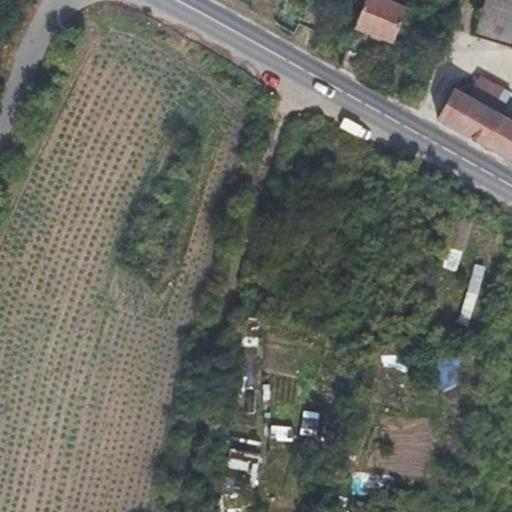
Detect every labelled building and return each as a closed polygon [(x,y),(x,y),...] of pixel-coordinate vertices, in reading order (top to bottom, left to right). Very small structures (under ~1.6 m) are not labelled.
[(386,0),(364,0),(354,26),(392,40),(405,7),(386,0)] [(511,48),(511,0),(485,0),(474,36),(511,48)] [(506,83),(511,73),(485,62),(481,72),(506,83)] [(511,122),(498,114),(503,105),(508,95),(478,78),(466,97),(453,89),(436,118),(511,159),(511,122)] [(227,449),(225,468),(255,472),(258,453),(227,449)]
